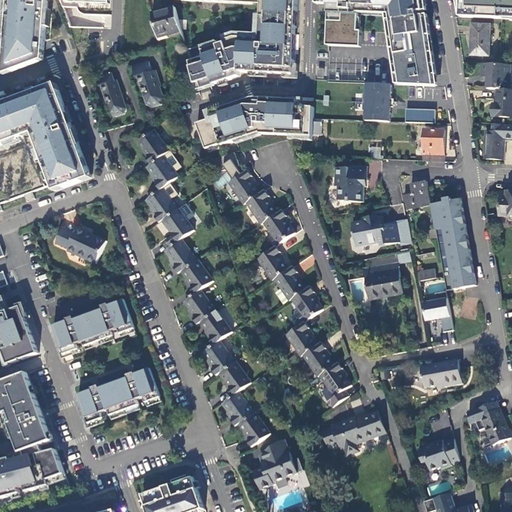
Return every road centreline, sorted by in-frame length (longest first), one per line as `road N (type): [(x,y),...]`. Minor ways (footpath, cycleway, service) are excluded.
road 1 (residential): [(500,337),(362,368),(296,185),(276,161)]
road 2 (residential): [(7,225),(93,470),(113,463)]
road 3 (residential): [(198,433),(205,424),(116,189)]
road 4 (residential): [(311,0),(309,92),(259,90),(184,113)]
road 5 (residential): [(116,189),(66,63),(0,84)]
road 6 (residential): [(471,175),(443,0)]
road 7 (residential): [(500,337),(471,175)]
road 8 (residential): [(511,391),(452,411),(474,495)]
